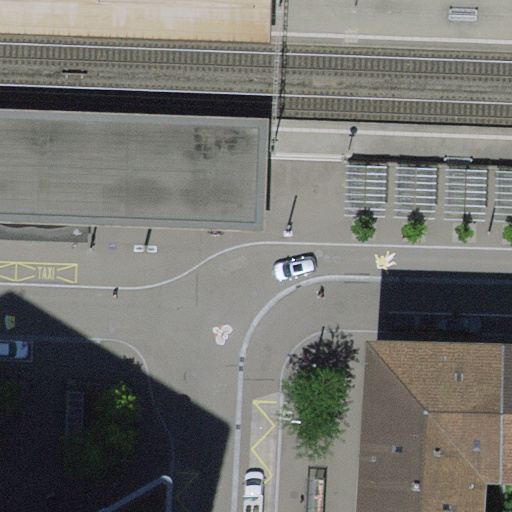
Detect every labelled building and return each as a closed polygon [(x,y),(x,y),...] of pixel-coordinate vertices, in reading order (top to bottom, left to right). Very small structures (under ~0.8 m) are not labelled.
[(271,0),(0,0),(0,32),(270,42),(271,0)] [(0,116),(0,226),(263,236),(267,126),(0,116)] [(511,173),(349,169),(348,211),(511,215),(511,173)] [(364,511),(474,511),(478,471),(511,471),(511,353),(374,350),(364,511)] [(106,511),(162,511),(164,479),(106,511)]
